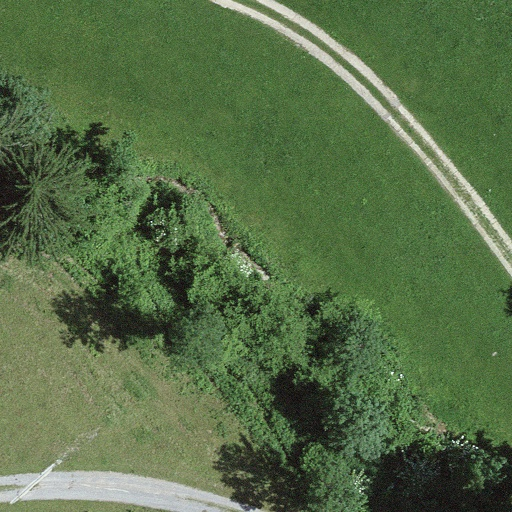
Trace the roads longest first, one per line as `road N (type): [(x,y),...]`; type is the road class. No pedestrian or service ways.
road 1 (track): [(232,0),(321,40),(511,260)]
road 2 (track): [(0,493),(146,493),(209,511)]
